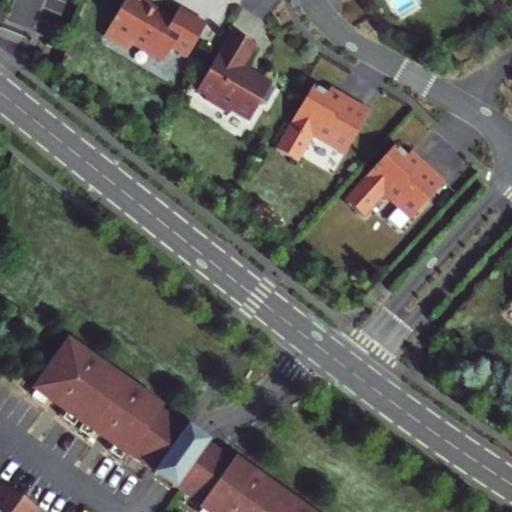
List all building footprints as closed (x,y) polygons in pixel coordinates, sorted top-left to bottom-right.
[(150,0),(126,0),(106,35),(130,49),(133,43),(165,61),(174,47),(190,56),(208,25),(180,8),(174,20),(150,6),(153,1),(150,0)] [(33,8),(15,50),(43,62),(61,21),(33,8)] [(259,47),(233,32),(199,91),(209,97),(206,101),(231,115),(234,111),(252,121),(263,103),(268,106),(278,89),(245,70),(259,47)] [(304,98),(275,149),(297,162),(313,135),(344,153),(369,111),(343,96),(340,101),(312,85),(310,88),(304,98)] [(301,96),(304,98),(310,88),(307,86),(301,96)] [(388,152),(338,207),(357,224),(378,201),(405,225),(438,189),(415,169),(411,173),(388,152)] [(68,339),(33,388),(52,402),(53,400),(63,407),(62,409),(98,435),(99,433),(109,440),(108,442),(127,455),(129,453),(150,468),(149,469),(179,492),(179,491),(200,506),(199,508),(204,511),(308,511),(233,458),(232,460),(182,423),(182,424),(161,409),(162,407),(68,339)] [(322,414),(316,423),(332,433),(338,424),(322,414)] [(40,511),(0,482),(0,511),(40,511)]
